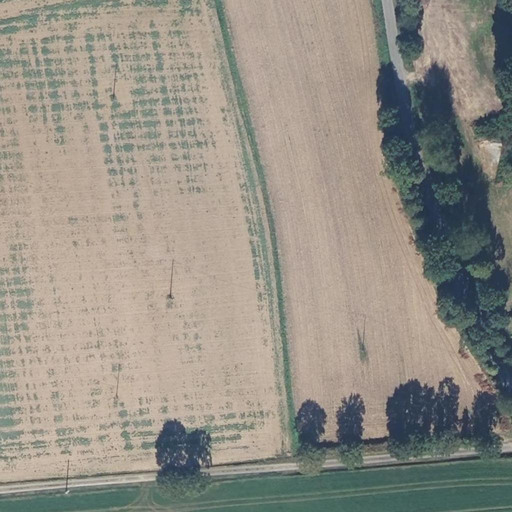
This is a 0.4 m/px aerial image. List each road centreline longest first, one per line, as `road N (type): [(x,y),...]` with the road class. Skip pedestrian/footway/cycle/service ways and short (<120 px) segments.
road 1 (unclassified): [(511,446),(0,490)]
road 2 (unclassified): [(511,391),(474,314),(408,123),(387,0)]
